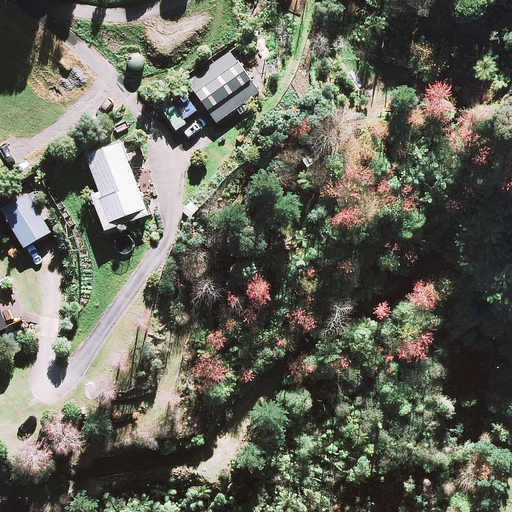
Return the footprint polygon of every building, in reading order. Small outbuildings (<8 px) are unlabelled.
[(146,62),(134,51),(121,67),(134,77),(146,62)] [(216,124),(235,110),(240,118),(252,109),(247,102),(259,93),(229,53),(187,83),(216,124)] [(181,90),(170,99),(187,120),(198,111),(181,90)] [(168,99),(159,106),(175,131),(185,125),(168,99)] [(147,215),(142,200),(154,196),(150,186),(155,184),(137,136),(112,146),(85,156),(99,193),(91,196),(104,232),(147,215)] [(313,141),(296,156),(307,169),(325,154),(313,141)] [(50,216),(35,191),(1,211),(23,248),(49,233),(42,220),(50,216)]
